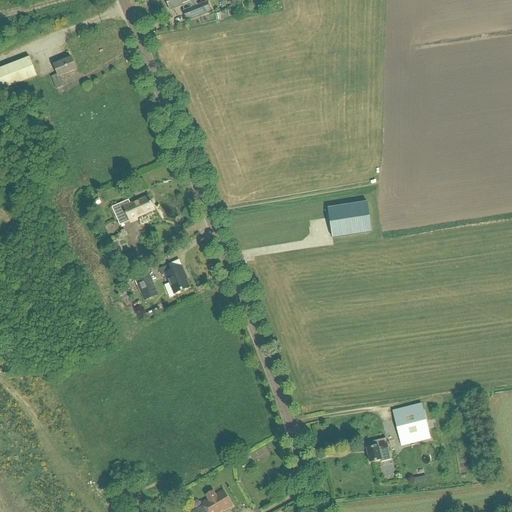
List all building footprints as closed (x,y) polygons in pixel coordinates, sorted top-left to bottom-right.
[(166,0),(170,11),(190,3),(192,8),(184,12),(187,20),(210,11),(207,3),(198,6),(195,0),(166,0)] [(241,15),(240,7),(228,9),(229,17),(241,15)] [(0,91),(0,92),(38,77),(30,58),(0,69),(0,91)] [(57,89),(63,87),(59,77),(77,70),(72,58),(54,65),(58,75),(52,77),(57,89)] [(153,208),(148,197),(130,205),(129,201),(112,208),(120,226),(137,219),(136,218),(152,212),(151,209),(153,208)] [(328,212),(332,239),(372,233),(368,204),(368,203),(328,209),(328,212)] [(171,272),(169,266),(159,270),(162,276),(166,275),(175,295),(189,288),(184,276),(185,275),(181,267),(171,272)] [(137,281),(143,296),(155,291),(148,276),(137,281)] [(147,316),(154,309),(150,305),(143,312),(147,316)] [(395,420),(402,446),(430,439),(424,413),(395,420)] [(381,463),(391,460),(386,439),(368,443),(369,448),(366,449),(370,463),(381,461),(381,463)] [(430,444),(410,449),(417,478),(437,473),(430,444)] [(223,511),(232,507),(223,491),(216,496),(213,492),(206,496),(208,500),(202,504),(206,511),(223,511)]
